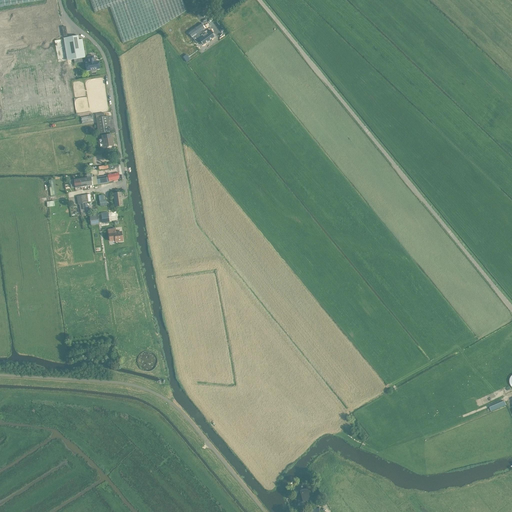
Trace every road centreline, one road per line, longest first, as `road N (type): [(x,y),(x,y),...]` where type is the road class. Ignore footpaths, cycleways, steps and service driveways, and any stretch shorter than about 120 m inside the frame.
road 1 (unclassified): [(511,308),(258,0)]
road 2 (unclassified): [(71,194),(124,178),(104,56),(60,0)]
